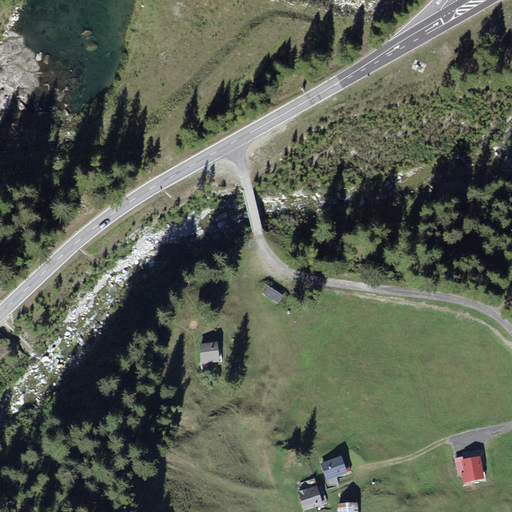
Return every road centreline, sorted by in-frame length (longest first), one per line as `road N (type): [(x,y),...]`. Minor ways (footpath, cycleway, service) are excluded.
road 1 (secondary): [(441,21),(108,216),(0,313)]
road 2 (track): [(233,143),(256,233),(273,264),(308,279),(460,300),(511,327)]
road 3 (track): [(511,424),(449,434),(362,468)]
